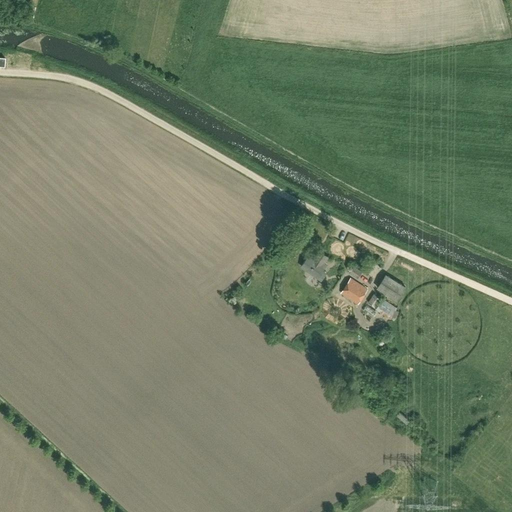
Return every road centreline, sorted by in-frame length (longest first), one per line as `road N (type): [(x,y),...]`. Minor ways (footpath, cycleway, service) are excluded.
road 1 (unclassified): [(401,253),(93,86),(0,72)]
road 2 (track): [(511,302),(401,253)]
